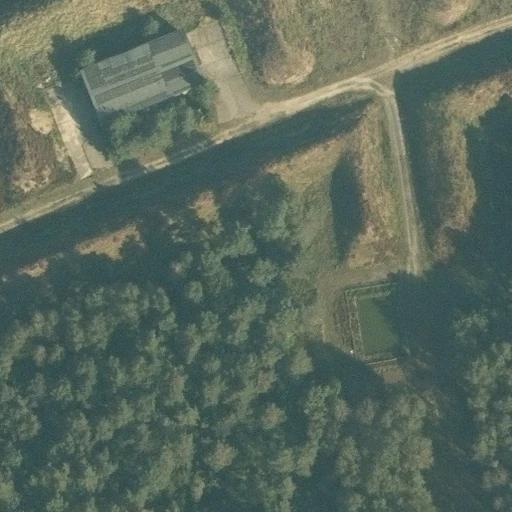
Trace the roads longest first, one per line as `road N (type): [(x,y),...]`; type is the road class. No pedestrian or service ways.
road 1 (track): [(0,225),(511,25)]
road 2 (track): [(463,511),(450,430),(415,349),(412,246),(372,0)]
